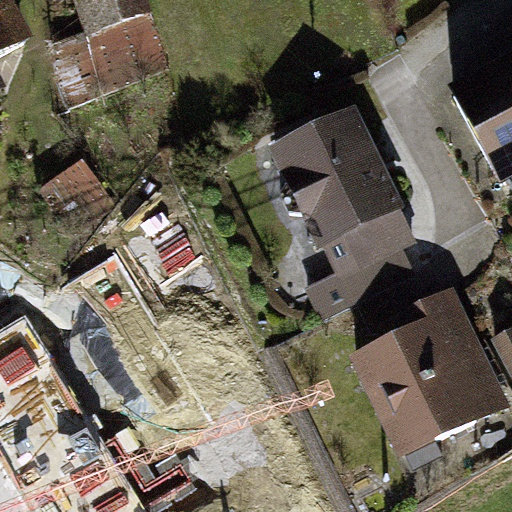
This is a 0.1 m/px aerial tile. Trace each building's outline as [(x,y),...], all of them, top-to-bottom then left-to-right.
[(0,60),(28,45),(3,0),(0,0),(0,96),(4,94),(0,87),(0,60)] [(90,0),(102,35),(152,14),(147,0),(90,0)] [(511,70),(457,101),(505,188),(511,184),(511,70)] [(356,119),(279,156),(293,184),(283,198),(292,216),(309,217),(321,245),(344,235),(361,269),(312,295),(325,324),(414,280),(401,253),(416,245),(356,119)] [(105,339),(156,319),(132,256),(81,275),(105,339)] [(150,511),(29,317),(0,334),(0,511),(150,511)] [(360,361),(414,475),(447,459),(440,444),(480,425),(478,422),(505,410),(485,368),(458,380),(432,327),(360,361)] [(511,338),(498,346),(511,372),(511,338)]
